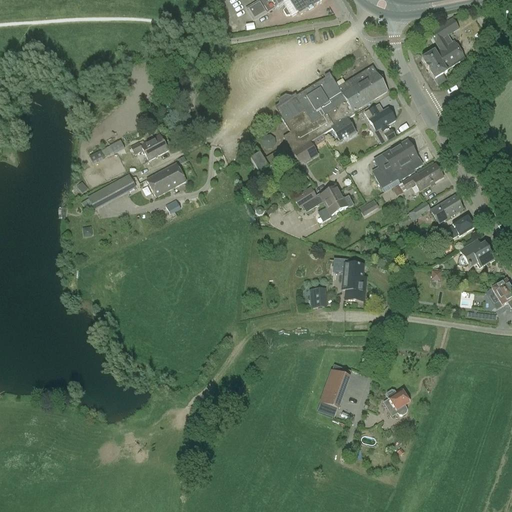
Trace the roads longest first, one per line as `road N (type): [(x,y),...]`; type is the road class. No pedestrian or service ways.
road 1 (primary): [(511,258),(398,61),(396,17)]
road 2 (unclassified): [(511,333),(333,316)]
